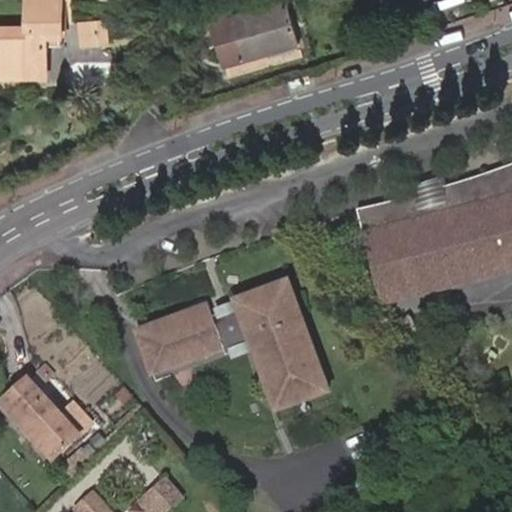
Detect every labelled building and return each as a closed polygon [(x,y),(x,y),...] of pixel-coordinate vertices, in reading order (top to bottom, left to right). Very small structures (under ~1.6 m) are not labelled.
[(63,55),(62,1),(27,2),(28,35),(0,36),(0,86),(47,85),(47,56),(63,55)] [(287,2),(214,27),(229,68),(301,44),(287,2)] [(106,19),(80,22),(82,43),(108,40),(106,19)] [(354,206),(377,295),(511,252),(511,157),(497,164),(438,182),(432,183),(436,195),(418,201),(415,189),(407,191),(405,192),(354,206)] [(405,184),(407,191),(415,189),(418,201),(436,195),(432,183),(438,182),(436,175),(418,180),(405,184)] [(379,299),(511,266),(511,252),(377,295),(379,299)] [(286,389),(291,404),(292,404),(328,391),(289,282),(251,295),(253,303),(237,307),(236,301),(211,310),(208,307),(136,333),(150,368),(175,359),(177,366),(224,349),(226,355),(253,346),(270,395),(286,389)] [(253,303),(251,295),(236,301),(237,307),(253,303)] [(393,319),(410,339),(418,335),(406,312),(393,319)] [(152,375),(177,366),(175,359),(150,368),(152,375)] [(29,378),(2,403),(55,460),(92,424),(73,404),(63,413),(29,378)] [(275,409),(291,404),(286,389),(270,395),(275,409)] [(170,477),(138,504),(144,511),(173,511),(189,499),(170,477)] [(113,511),(97,494),(80,509),(83,511),(113,511)]
